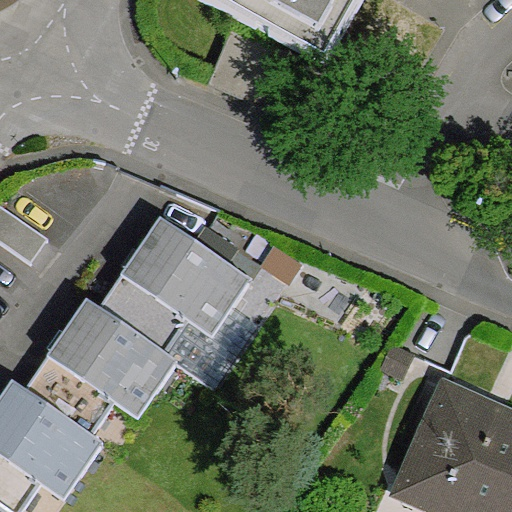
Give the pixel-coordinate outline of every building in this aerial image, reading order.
[(365,0),(202,0),(325,70),(365,0)] [(254,283),(164,222),(103,311),(169,356),(192,321),(216,338),(254,283)] [(169,356),(103,311),(92,303),(30,394),(95,438),(118,404),(142,420),(181,364),(169,356)] [(95,438),(30,394),(17,385),(0,410),(0,506),(8,511),(27,511),(45,486),(69,503),(107,447),(95,438)] [(511,511),(511,415),(448,387),(399,496),(435,511),(511,511)]
